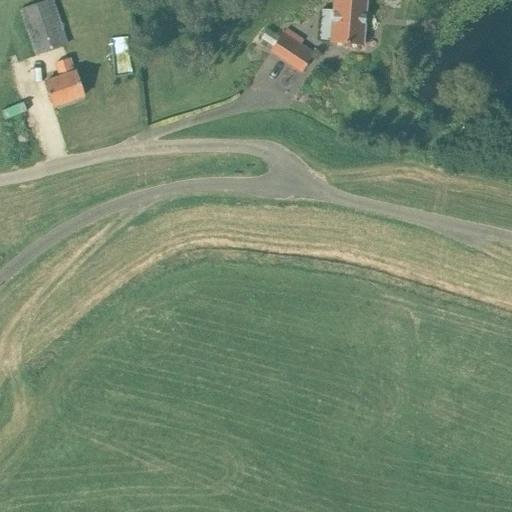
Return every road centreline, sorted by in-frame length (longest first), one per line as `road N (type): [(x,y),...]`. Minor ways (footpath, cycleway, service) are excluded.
road 1 (unclassified): [(0,280),(55,237),(124,204),(193,189),(294,184)]
road 2 (unclassified): [(0,181),(123,151),(170,148),(269,155),(294,184)]
road 3 (unclassified): [(294,184),(511,238)]
